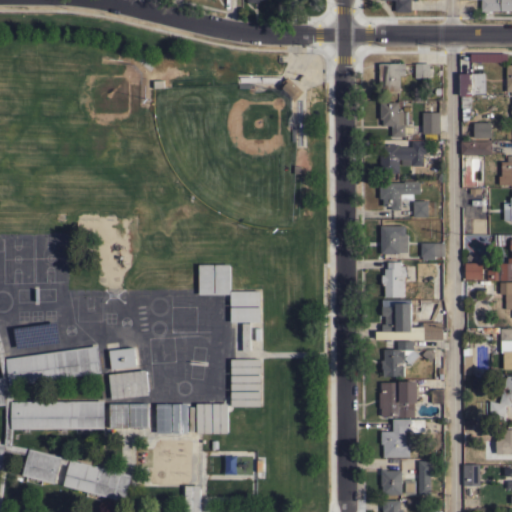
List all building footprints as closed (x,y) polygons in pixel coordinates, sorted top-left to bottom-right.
[(411,0),(411,11),(394,11),(394,0),(411,0)] [(511,10),(508,10),(508,12),(505,12),(505,10),(491,10),(491,12),(488,12),(488,10),(487,10),(487,11),(483,11),(481,11),(481,8),(480,8),(480,3),(481,3),(481,0),(511,0),(511,10)] [(507,53),(507,62),(470,62),(470,53),(507,53)] [(404,63),(404,75),(399,75),(399,92),(379,92),(379,63),(404,63)] [(414,63),(429,63),(429,65),(431,65),(432,76),(429,76),(429,77),(415,77),(414,63)] [(471,73),(484,73),(484,93),(471,93),(471,96),(470,96),(470,108),(460,108),(460,96),(459,96),(459,73),(471,73)] [(303,91),(293,101),(291,97),(282,88),(277,86),(286,76),(303,91)] [(391,125),(382,125),(382,118),(379,118),(379,101),(397,101),(397,110),(402,110),(402,111),(407,111),(407,124),(405,124),(405,136),(391,136),(391,125)] [(421,112),(439,111),(439,132),(422,133),(421,112)] [(490,122),(491,137),(473,137),(473,122),(490,122)] [(425,140),(425,153),(423,153),(423,165),(410,165),(410,164),(401,164),(401,159),(398,159),(398,173),(379,173),(379,144),(398,144),(398,146),(411,146),(411,140),(425,140)] [(491,140),(491,153),(460,154),(460,141),(491,140)] [(511,184),(498,184),(498,175),(501,175),(501,172),(500,172),(500,165),(501,165),(501,161),(507,161),(507,155),(511,155),(511,184)] [(379,182),(403,182),(403,180),(419,180),(419,193),(412,193),(412,200),(400,200),(400,209),(390,209),(390,206),(382,206),(382,198),(379,198),(379,182)] [(511,220),(503,220),(502,202),(510,202),(510,200),(508,200),(508,196),(511,196),(511,220)] [(412,200),(427,200),(427,216),(412,216),(412,200)] [(379,225),(404,225),(405,234),(407,234),(407,252),(399,252),(399,253),(380,253),(379,225)] [(511,280),(487,280),(487,269),(484,269),(484,262),(507,262),(507,257),(511,257),(511,249),(509,249),(509,238),(511,238),(511,280)] [(444,242),(444,256),(434,256),(434,258),(422,258),(422,256),(420,256),(420,242),(444,242)] [(384,285),(381,285),(381,274),(384,274),(384,268),(387,268),(387,261),(400,261),(400,265),(408,265),(408,276),(403,276),(403,296),(384,296),(384,285)] [(481,262),(481,278),(464,278),(464,262),(481,262)] [(198,264),(213,264),(213,293),(198,294),(198,264)] [(214,264),(229,264),(229,294),(214,294),(214,264)] [(511,308),(505,308),(504,293),(499,294),(499,282),(511,281),(511,308)] [(259,290),(259,305),(230,305),(229,290),(259,290)] [(381,323),(384,323),(384,315),(381,315),(381,306),(381,299),(401,299),(401,303),(410,302),(411,326),(421,326),(420,322),(442,322),(442,338),(423,338),(423,339),(375,339),(375,331),(382,331),(381,323)] [(259,306),(260,321),(230,322),(230,307),(259,306)] [(58,343),(55,323),(13,329),(16,349),(58,343)] [(486,326),(486,323),(491,323),(491,326),(498,326),(498,332),(482,332),(482,326),(486,326)] [(511,328),(511,368),(503,368),(503,360),(502,360),(502,358),(502,352),(500,352),(500,339),(499,339),(499,328),(511,328)] [(0,339),(5,358),(97,345),(101,372),(9,385),(11,400),(104,400),(104,427),(12,428),(11,445),(29,448),(131,475),(124,501),(63,485),(68,465),(60,463),(54,483),(22,474),(27,455),(4,451),(1,471),(0,470),(0,377),(2,377),(0,367),(0,339)] [(383,348),(397,348),(397,340),(413,340),(413,349),(418,354),(409,363),(404,359),(402,359),(402,365),(403,365),(403,376),(401,376),(401,375),(385,375),(385,376),(383,376),(383,373),(381,373),(381,363),(380,363),(380,360),(383,360),(383,348)] [(111,368),(109,349),(133,347),(135,366),(111,368)] [(462,363),(462,347),(471,347),(471,364),(470,364),(470,374),(463,374),(463,364),(464,364),(464,363),(462,363)] [(230,373),(230,359),(260,358),(260,373),(230,373)] [(145,369),(148,394),(111,398),(108,374),(145,369)] [(230,389),(230,375),(260,375),(260,389),(230,389)] [(498,402),(506,375),(511,376),(511,402),(510,406),(505,404),(505,419),(489,419),(489,400),(490,400),(490,399),(495,399),(494,401),(498,402)] [(381,407),(379,407),(379,392),(380,392),(380,382),(398,382),(398,380),(416,380),(417,402),(414,402),(414,417),(396,417),(396,415),(381,415),(381,407)] [(443,402),(431,402),(431,388),(443,388),(443,402)] [(230,405),(230,391),(260,391),(260,405),(230,405)] [(211,432),(196,432),(196,403),(210,402),(211,432)] [(227,432),(212,432),(212,402),(227,402),(227,432)] [(109,403),(127,403),(128,427),(109,427),(109,403)] [(147,427),(142,427),(142,429),(138,429),(138,427),(129,427),(129,403),(147,403),(147,427)] [(155,403),(170,403),(171,432),(156,432),(155,403)] [(187,432),(172,432),(172,403),(187,403),(187,432)] [(383,456),(383,443),(381,443),(380,430),(392,430),(392,418),(411,418),(411,419),(424,419),(424,431),(409,431),(409,430),(405,430),(405,445),(409,445),(409,456),(383,456)] [(511,453),(495,453),(495,437),(502,436),(502,428),(511,428),(511,453)] [(223,457),(235,457),(234,474),(223,473),(223,457)] [(417,460),(432,460),(432,474),(431,474),(431,475),(429,476),(430,494),(418,494),(417,460)] [(479,484),(465,484),(465,488),(463,488),(462,464),(479,463),(479,484)] [(401,494),(382,494),(382,485),(380,485),(380,470),(382,470),(382,468),(385,468),(385,470),(401,469),(401,494)] [(199,511),(185,511),(185,485),(199,485),(199,511)] [(383,511),(383,509),(382,509),(382,499),(400,499),(400,508),(403,508),(403,511),(383,511)]
